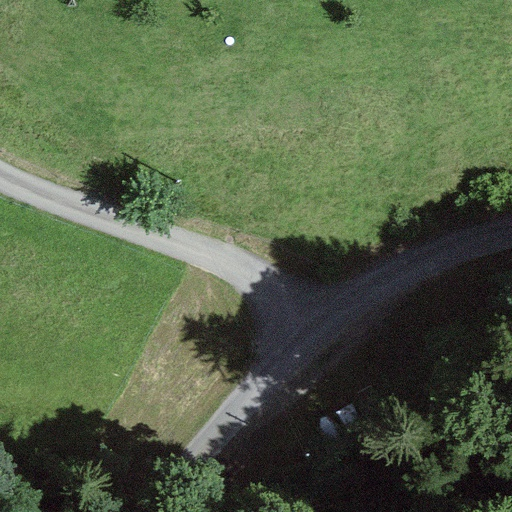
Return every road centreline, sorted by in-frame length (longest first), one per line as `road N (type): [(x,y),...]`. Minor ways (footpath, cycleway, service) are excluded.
road 1 (residential): [(0,175),(208,254),(322,318)]
road 2 (unclassified): [(322,318),(147,511)]
road 3 (unclassified): [(511,231),(435,252),(322,318)]
